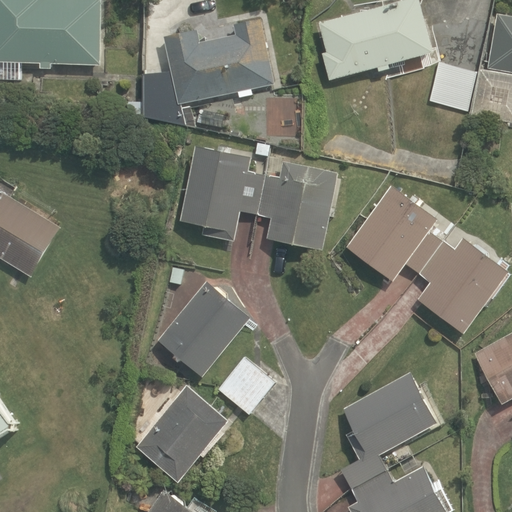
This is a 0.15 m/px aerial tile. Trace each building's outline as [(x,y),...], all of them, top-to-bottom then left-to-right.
[(0,0),(0,80),(23,81),(23,63),(42,63),(42,69),(54,69),(54,63),(103,65),(104,0),(0,0)] [(437,51),(423,0),(405,0),(322,23),(329,52),(325,53),(332,81),(379,67),(381,72),(392,68),(391,64),(437,51)] [(511,15),(499,14),(491,69),(511,72),(511,15)] [(173,72),(145,74),(145,118),(188,126),(183,104),(239,92),(240,98),(255,95),(254,89),(277,84),(263,19),(236,25),(237,34),(202,42),(200,29),(166,37),(173,72)] [(477,71),(441,64),(434,104),(469,111),(477,71)] [(299,96),(265,95),(263,137),(297,139),(299,96)] [(325,250),(341,172),(286,160),(282,177),(251,171),(254,157),(198,146),(182,220),(206,225),(204,234),(237,241),(244,211),(273,218),(268,238),(325,250)] [(420,299),(466,333),(511,271),(465,238),(457,248),(432,231),(440,219),(395,185),(348,246),(395,281),(407,264),(432,282),(420,299)] [(0,256),(34,277),(63,226),(12,196),(0,188),(0,256)] [(161,339),(205,377),(255,317),(209,280),(161,339)] [(511,333),(476,354),(505,404),(511,399),(511,333)] [(252,415),(278,383),(246,357),(220,389),(252,415)] [(451,511),(455,510),(439,480),(433,482),(425,465),(395,480),(381,454),(439,422),(412,371),(345,408),(356,430),(348,434),(361,459),(342,469),(360,502),(350,507),(352,511),(451,511)] [(181,482),(232,420),(189,384),(138,447),(181,482)] [(0,434),(16,424),(0,400),(0,434)] [(166,487),(149,511),(201,511),(186,501),(187,499),(177,492),(174,493),(166,487)]
